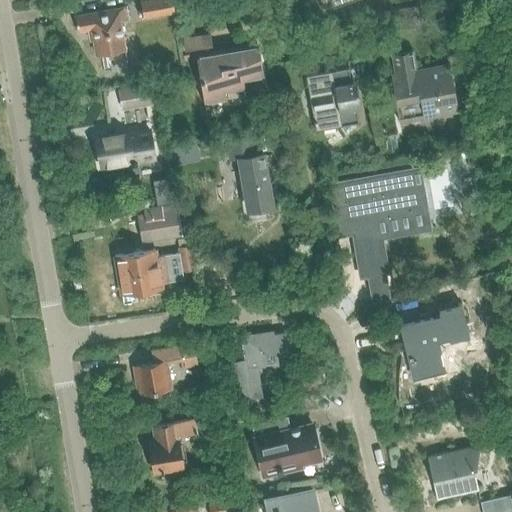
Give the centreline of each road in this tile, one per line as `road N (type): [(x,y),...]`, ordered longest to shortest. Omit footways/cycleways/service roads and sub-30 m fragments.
road 1 (residential): [(380,511),(340,334),(323,311),(304,307),(59,340)]
road 2 (residential): [(0,0),(59,340)]
road 3 (residential): [(59,340),(88,511)]
